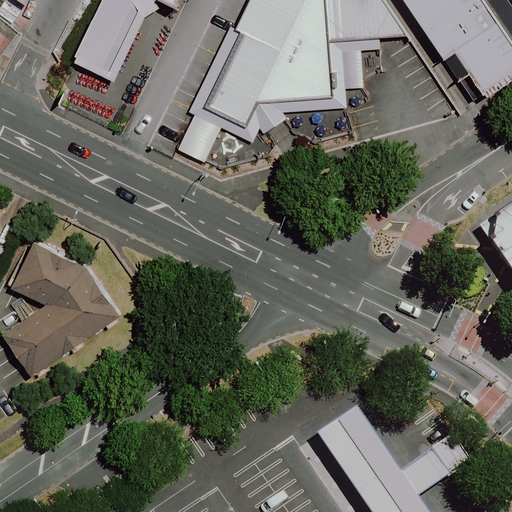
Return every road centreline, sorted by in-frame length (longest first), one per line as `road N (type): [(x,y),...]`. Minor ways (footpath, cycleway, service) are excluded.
road 1 (residential): [(332,289),(268,314),(0,492)]
road 2 (secondary): [(0,128),(332,289)]
road 3 (residential): [(511,137),(418,201),(372,260),(332,289)]
road 4 (secondary): [(511,410),(446,369),(415,330)]
